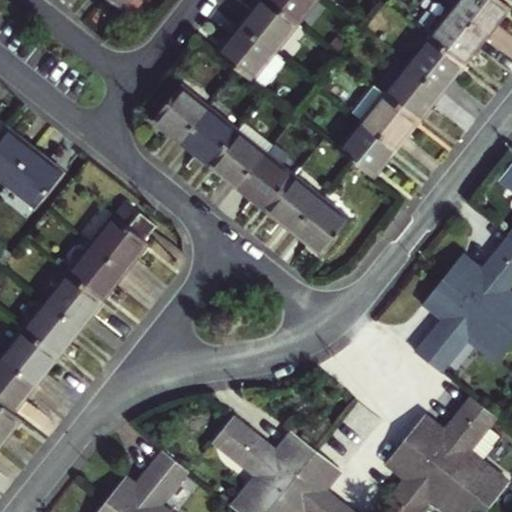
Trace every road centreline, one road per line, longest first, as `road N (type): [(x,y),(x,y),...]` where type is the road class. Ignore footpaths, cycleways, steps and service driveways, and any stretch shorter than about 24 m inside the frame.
road 1 (residential): [(511,114),(334,325)]
road 2 (residential): [(334,325),(272,356),(162,373),(108,401)]
road 3 (residential): [(228,242),(108,401)]
road 4 (residential): [(228,242),(91,132)]
road 5 (residential): [(108,401),(18,511)]
road 6 (residential): [(334,325),(228,242)]
road 7 (residential): [(22,0),(128,83)]
